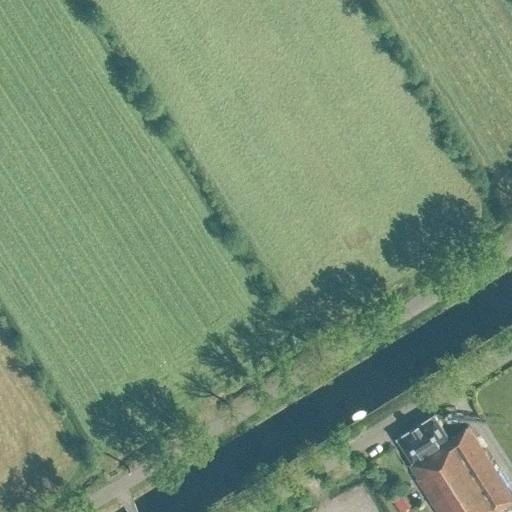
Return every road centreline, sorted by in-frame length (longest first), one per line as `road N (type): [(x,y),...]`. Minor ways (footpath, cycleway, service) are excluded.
road 1 (unclassified): [(72,511),(511,243)]
road 2 (unclassified): [(247,511),(511,348)]
